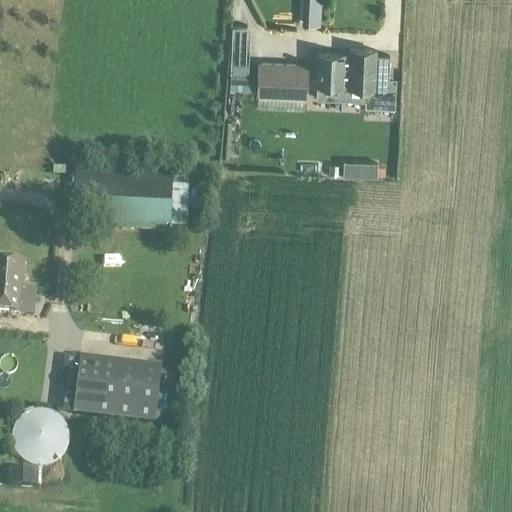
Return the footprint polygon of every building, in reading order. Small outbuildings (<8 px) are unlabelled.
[(240,62),(240,37),(230,37),(230,61),(240,62)] [(342,57),(317,56),(316,86),(343,88),(365,89),(364,108),(394,109),(396,79),(388,78),(389,56),(376,56),(376,51),(349,50),(348,58),(342,57)] [(308,65),(257,63),(256,98),(258,98),(257,109),(305,111),(305,99),(307,99),(308,65)] [(230,90),(252,91),(252,71),(230,70),(230,90)] [(340,154),(357,154),(357,140),(340,140),(340,154)] [(379,165),(346,164),(345,177),(379,177),(379,165)] [(173,187),(72,180),(69,223),(170,230),(173,187)] [(0,314),(22,315),(22,309),(34,310),(35,291),(23,290),(24,264),(0,263),(0,314)] [(159,368),(78,360),(73,416),(154,423),(159,368)] [(6,466),(6,481),(35,482),(36,466),(48,466),(50,418),(39,418),(39,408),(17,407),(15,466),(6,466)]
